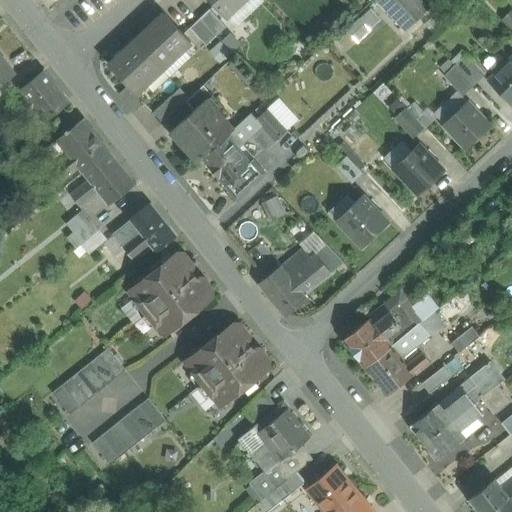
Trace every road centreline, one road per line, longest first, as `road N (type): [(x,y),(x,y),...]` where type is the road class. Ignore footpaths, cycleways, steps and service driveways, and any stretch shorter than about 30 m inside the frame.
road 1 (residential): [(68,62),(294,347)]
road 2 (residential): [(511,145),(294,347)]
road 3 (residential): [(294,347),(427,511)]
